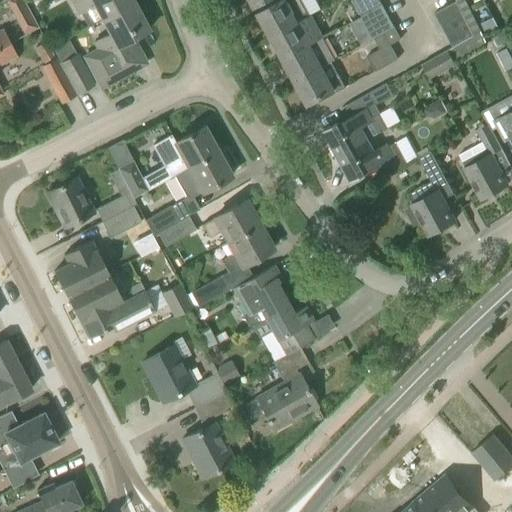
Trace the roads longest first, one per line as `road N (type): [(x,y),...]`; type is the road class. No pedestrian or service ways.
road 1 (residential): [(211,73),(350,261),(371,278),(422,284)]
road 2 (tertiary): [(306,493),(511,292)]
road 3 (residential): [(122,490),(0,239)]
road 4 (residential): [(0,182),(211,73)]
